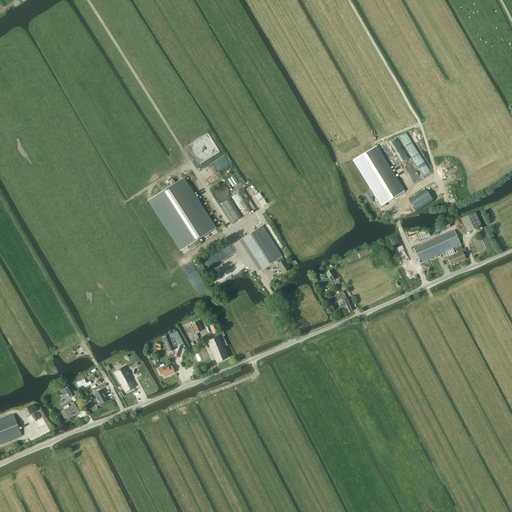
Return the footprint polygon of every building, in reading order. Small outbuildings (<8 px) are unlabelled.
[(355,159),(381,205),(404,194),(376,147),(375,147),(355,159)] [(191,250),(201,244),(198,240),(216,228),(184,178),(148,201),(180,251),(188,246),(191,250)] [(373,203),(376,202),(368,186),(364,188),(373,203)] [(242,188),(240,190),(253,211),(256,210),(242,188)] [(427,189),(409,200),(417,212),(434,202),(427,189)] [(240,192),(231,198),(243,217),(252,211),(240,192)] [(232,223),(242,217),(230,198),(220,204),(232,223)] [(467,232),(481,226),(476,212),(461,218),(467,232)] [(436,233),(450,227),(448,222),(434,228),(436,233)] [(283,273),(288,270),(290,269),(284,260),(284,261),(282,257),(263,226),(240,240),(259,271),(277,260),(279,263),(277,264),(280,268),(279,268),(283,273)] [(420,263),(461,245),(454,230),(414,248),(420,263)] [(493,246),(488,235),(473,242),(478,253),(493,246)] [(457,253),(455,254),(456,257),(458,256),(460,261),(466,259),(464,256),(467,255),(465,248),(462,250),(460,246),(455,249),(457,253)] [(451,265),(460,261),(458,256),(456,257),(455,254),(447,257),(451,265)] [(336,278),(331,270),(326,273),(331,281),(336,278)] [(343,304),(339,305),(341,310),(345,308),(347,313),(352,311),(348,301),(347,299),(343,301),(344,303),(343,303),(343,304)] [(202,331),(198,321),(192,324),(196,333),(202,331)] [(169,335),(162,337),(164,341),(168,353),(175,350),(173,347),(177,345),(174,337),(170,339),(169,335)] [(217,362),(228,357),(219,336),(207,341),(217,362)] [(160,375),(163,374),(164,377),(174,373),(172,366),(169,368),(167,365),(158,369),(160,375)] [(119,382),(130,376),(125,367),(114,373),(119,382)] [(136,387),(130,376),(119,382),(125,393),(136,387)] [(98,378),(87,384),(88,386),(99,380),(98,378)] [(83,379),(76,382),(79,387),(86,383),(83,379)] [(69,385),(66,388),(69,393),(71,397),(75,394),(70,385),(69,385)] [(92,390),(85,394),(91,404),(98,400),(92,390)] [(69,418),(79,412),(75,404),(64,410),(65,411),(61,413),(65,419),(68,417),(69,418)] [(14,415),(0,419),(0,444),(22,436),(14,415)]
